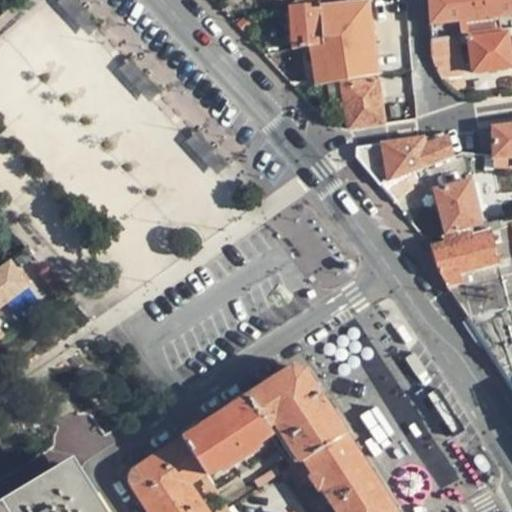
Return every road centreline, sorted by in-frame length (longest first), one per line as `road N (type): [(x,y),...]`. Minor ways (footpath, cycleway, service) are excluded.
road 1 (residential): [(399,276),(106,472),(128,511)]
road 2 (secondary): [(156,0),(295,149)]
road 3 (secondary): [(399,276),(511,441)]
road 4 (secondary): [(295,149),(399,276)]
road 5 (residential): [(432,124),(295,149)]
road 6 (residential): [(432,124),(416,0)]
